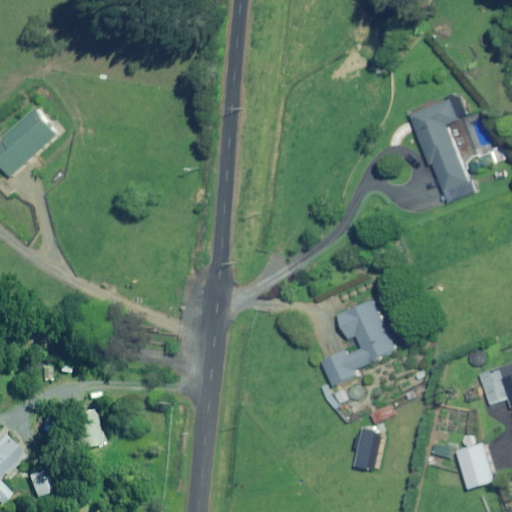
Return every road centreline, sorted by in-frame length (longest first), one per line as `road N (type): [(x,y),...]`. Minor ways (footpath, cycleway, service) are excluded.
road 1 (residential): [(198,511),(244,0)]
road 2 (unknown): [(211,363),(0,336)]
